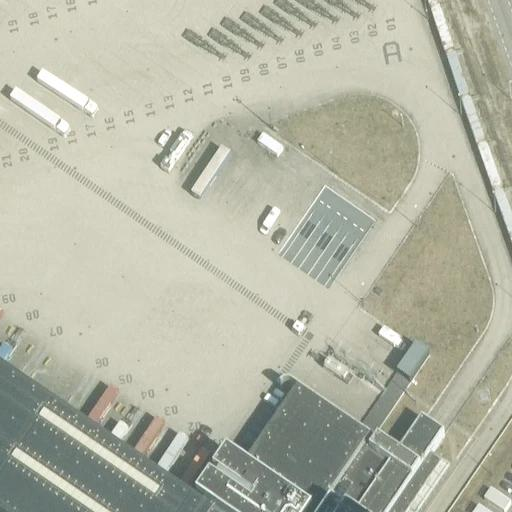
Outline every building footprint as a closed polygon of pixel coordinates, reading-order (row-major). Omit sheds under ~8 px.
[(0,365),(29,382),(50,346),(40,340),(29,360),(0,343),(0,324),(5,315),(0,311),(0,365)] [(414,344),(382,402),(396,409),(428,352),(414,344)] [(410,511),(443,465),(430,457),(444,437),(433,429),(421,421),(398,455),(378,442),(370,453),(366,450),(371,442),(370,441),(364,437),(298,392),(297,393),(245,470),(234,463),(203,508),(194,502),(0,369),(0,511),(410,511)] [(64,410),(71,415),(96,379),(89,374),(64,410)] [(121,447),(142,408),(134,404),(112,443),(121,447)]
